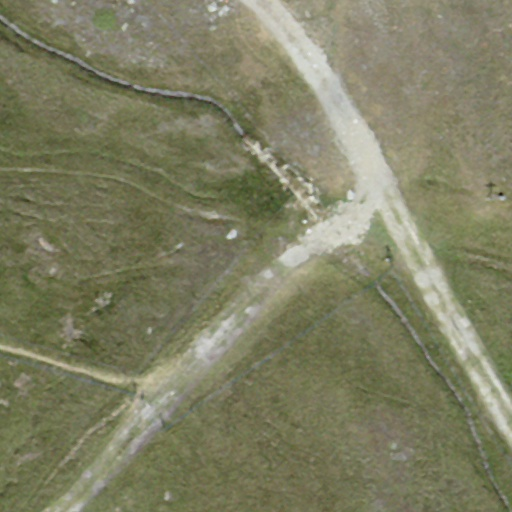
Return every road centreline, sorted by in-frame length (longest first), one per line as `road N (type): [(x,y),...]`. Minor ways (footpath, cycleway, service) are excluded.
road 1 (track): [(388,199),(314,227),(198,344),(54,511)]
road 2 (track): [(511,435),(388,199)]
road 3 (track): [(259,0),(298,48),(388,199)]
